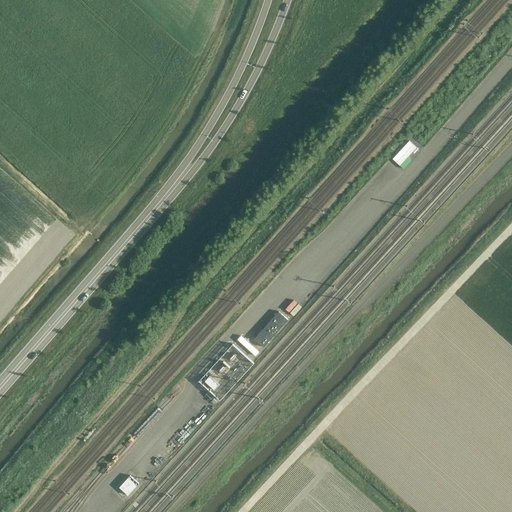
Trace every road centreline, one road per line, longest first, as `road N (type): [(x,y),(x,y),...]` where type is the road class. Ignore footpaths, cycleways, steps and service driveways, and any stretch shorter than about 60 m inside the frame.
road 1 (track): [(456,0),(202,284),(164,342),(13,511)]
road 2 (track): [(243,511),(511,230)]
road 3 (secondary): [(0,385),(185,170)]
road 4 (secondary): [(185,170),(230,116),(286,0)]
road 5 (secondary): [(267,0),(185,170)]
